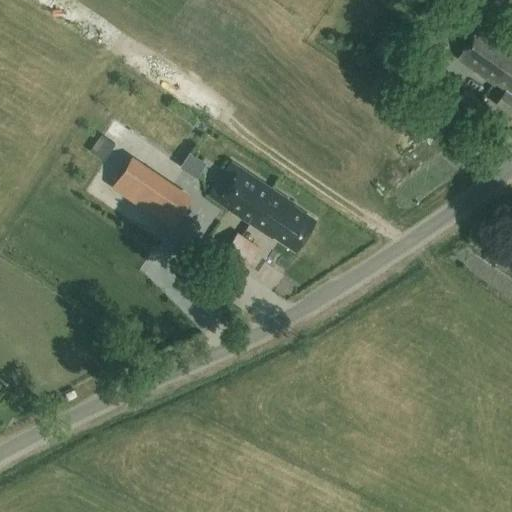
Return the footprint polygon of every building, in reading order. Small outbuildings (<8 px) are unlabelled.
[(511,42),(484,23),(458,59),(494,84),(497,79),(508,86),(496,103),(511,113),(511,42)] [(129,64),(142,46),(117,28),(104,46),(129,64)] [(397,42),(382,62),(402,76),(417,56),(397,42)] [(206,116),(219,96),(162,59),(149,79),(206,116)] [(483,101),(466,89),(454,106),(471,118),(483,101)] [(166,107),(196,127),(201,120),(171,100),(166,107)] [(207,125),(201,120),(196,127),(203,131),(207,125)] [(208,129),(172,168),(201,194),(237,155),(208,129)] [(114,143),(101,133),(89,150),(103,159),(114,143)] [(190,197),(131,158),(112,186),(171,225),(190,197)] [(254,224),(276,192),(232,162),(209,195),(254,224)] [(295,249),(314,220),(293,206),(295,204),(276,192),(254,224),(272,236),(273,234),(295,249)] [(226,250),(246,264),(258,246),(237,233),(226,250)]
